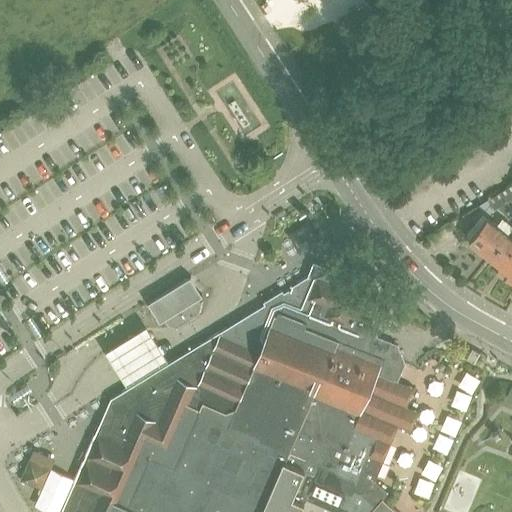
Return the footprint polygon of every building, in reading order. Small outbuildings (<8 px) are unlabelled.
[(374,29),(358,6),(335,22),(351,45),(374,29)] [(511,183),(489,198),(495,208),(511,197),(511,183)] [(490,255),(508,233),(488,217),(470,239),(490,255)] [(511,236),(508,233),(490,255),(501,265),(496,272),(505,279),(511,282),(511,236)] [(264,304),(221,330),(111,397),(97,430),(74,482),(60,511),(399,511),(382,497),(385,494),(387,491),(375,480),(398,423),(411,429),(419,411),(406,406),(414,387),(397,380),(405,362),(398,343),(368,331),(372,322),(373,319),(381,300),(366,294),(370,284),(365,282),(357,278),(342,272),(338,282),(317,274),(315,279),(309,276),(310,274),(309,274),(308,276),(293,285),(291,284),(290,285),(293,286),(291,289),(289,289),(284,291),(283,289),(262,301),(264,304)] [(172,321),(181,323),(199,312),(201,303),(198,297),(203,294),(197,285),(191,275),(148,301),(155,312),(160,320),(169,315),(172,321)] [(145,318),(104,342),(106,345),(118,366),(126,378),(166,354),(160,343),(146,320),(145,318)] [(482,365),(487,356),(473,348),(467,357),(482,365)] [(30,458),(21,479),(42,488),(46,477),(50,467),(30,458)] [(457,511),(473,511),(482,476),(460,470),(451,510),(457,511)]
